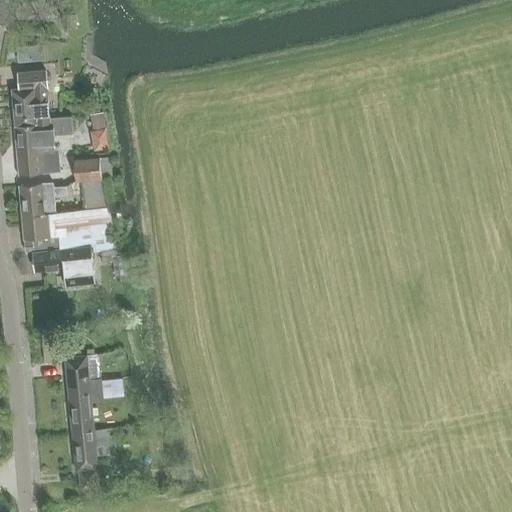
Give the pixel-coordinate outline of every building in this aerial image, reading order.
[(67,16),(67,28),(76,28),(76,16),(67,16)] [(19,61),(43,59),(42,46),(18,48),(19,61)] [(11,90),(14,127),(50,123),(49,119),(45,71),(17,73),(19,89),(11,90)] [(103,113),(89,115),(91,127),(105,125),(103,113)] [(14,127),(18,176),(61,172),(59,149),(54,149),(53,136),(72,134),(71,117),(49,119),(50,123),(14,127)] [(99,158),(101,178),(111,177),(110,157),(99,158)] [(75,181),(101,178),(99,158),(73,161),(75,181)] [(115,248),(104,179),(82,182),(84,210),(55,212),(53,196),(66,195),(65,187),(53,188),(52,183),(41,183),(18,186),(23,239),(24,252),(32,252),(91,245),(92,253),(115,248)] [(90,246),(32,252),(34,271),(63,268),(65,286),(95,283),(90,246)] [(119,247),(115,248),(100,251),(101,261),(111,260),(111,256),(112,256),(119,255),(119,247)] [(119,255),(112,256),(115,280),(130,278),(127,254),(119,255)] [(93,430),(92,412),(91,401),(103,400),(101,378),(88,380),(86,355),(64,357),(72,433),(93,430)] [(105,411),(92,412),(93,430),(106,429),(105,411)] [(96,456),(108,455),(106,429),(93,430),(72,433),(76,471),(79,471),(80,489),(98,488),(96,469),(97,468),(96,456)] [(113,495),(132,492),(130,479),(111,482),(113,495)]
